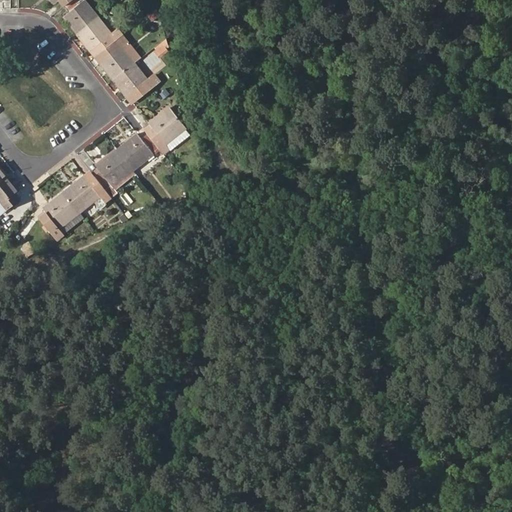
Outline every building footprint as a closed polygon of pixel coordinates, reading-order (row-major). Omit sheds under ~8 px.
[(68,12),(63,16),(77,33),(99,16),(85,0),(71,0),(64,6),(68,12)] [(118,30),(112,34),(99,16),(77,33),(91,50),(96,47),(100,52),(122,35),(118,30)] [(105,59),(100,63),(114,80),(135,63),(121,46),(127,42),(122,35),(100,52),(105,59)] [(135,63),(139,59),(127,42),(121,46),(135,63)] [(155,52),(158,56),(167,49),(164,45),(155,52)] [(96,47),(91,50),(95,56),(100,52),(96,47)] [(100,52),(95,56),(100,63),(105,59),(100,52)] [(137,100),(159,82),(153,76),(148,80),(135,63),(114,80),(127,96),(132,92),(137,100)] [(127,96),(133,103),(137,100),(132,92),(127,96)] [(170,152),(190,136),(186,131),(186,130),(169,107),(149,124),(149,125),(153,130),(147,135),(160,151),(163,156),(169,151),(170,152)] [(149,125),(143,130),(147,135),(153,130),(149,125)] [(137,133),(131,138),(116,149),(133,171),(160,151),(147,135),(142,139),(137,133)] [(113,188),(133,171),(116,149),(95,166),(97,169),(100,172),(94,176),(111,197),(117,193),(115,191),(113,188)] [(92,173),(90,170),(83,175),(88,181),(94,176),(92,173)] [(115,191),(136,175),(133,171),(113,188),(115,191)] [(106,201),(111,197),(94,176),(88,181),(83,175),(63,191),(80,214),(95,202),(100,209),(106,204),(106,201)] [(0,215),(19,200),(13,193),(17,190),(7,177),(0,182),(0,215)] [(60,230),(80,214),(63,191),(58,195),(43,207),(47,213),(41,218),(57,239),(64,234),(60,230)] [(128,219),(133,218),(127,211),(123,214),(128,219)] [(64,234),(84,218),(80,214),(60,230),(64,234)] [(121,222),(128,219),(123,214),(118,218),(121,222)]
